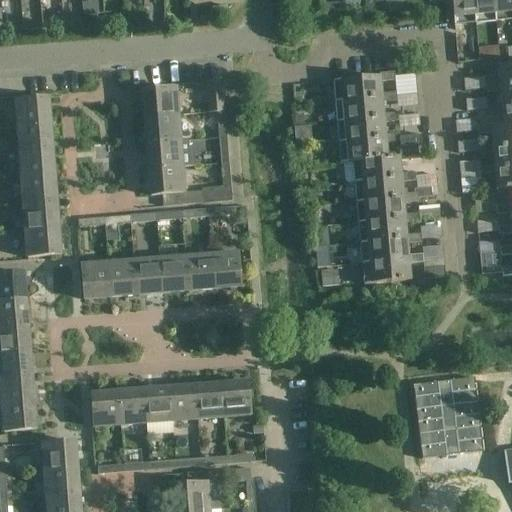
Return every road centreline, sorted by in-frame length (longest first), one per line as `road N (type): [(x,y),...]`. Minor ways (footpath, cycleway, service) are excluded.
road 1 (residential): [(464,276),(442,36),(344,46),(312,71),(280,73),(264,61),(256,39)]
road 2 (residential): [(106,98),(64,101),(73,211),(130,205),(124,99)]
road 3 (residential): [(105,50),(256,39)]
